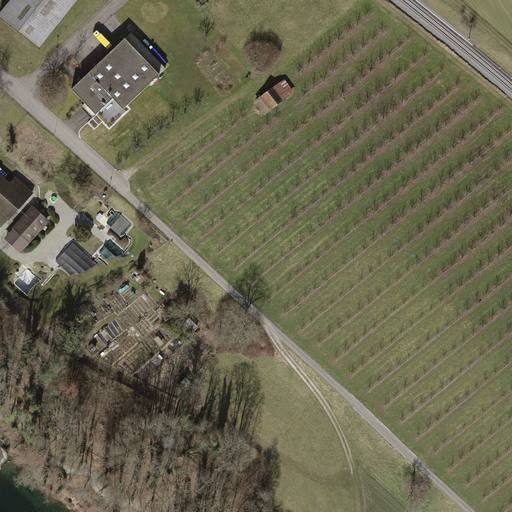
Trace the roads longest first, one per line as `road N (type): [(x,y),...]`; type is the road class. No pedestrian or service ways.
road 1 (track): [(0,284),(40,328),(88,357),(319,478),(356,483)]
road 2 (track): [(356,483),(333,416),(261,319)]
road 3 (track): [(380,0),(511,110)]
road 4 (residential): [(21,94),(120,0)]
road 5 (unclassified): [(21,94),(116,181)]
